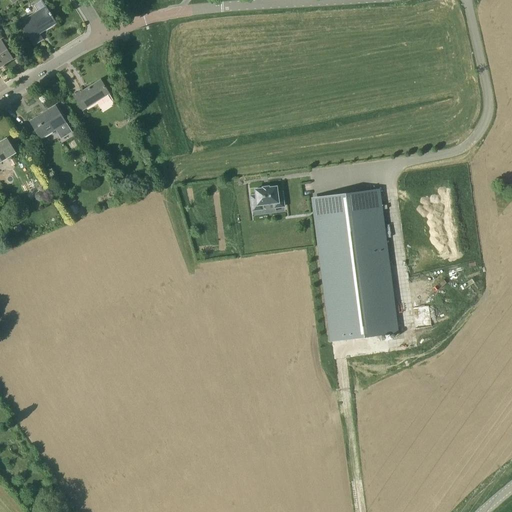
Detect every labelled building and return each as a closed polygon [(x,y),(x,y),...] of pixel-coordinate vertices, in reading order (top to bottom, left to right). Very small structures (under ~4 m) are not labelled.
[(42,0),(34,5),(39,12),(20,24),(34,45),(43,40),(39,34),(56,23),(51,15),(52,15),(42,0)] [(1,41),(0,41),(0,63),(2,65),(12,59),(1,41)] [(73,95),(83,110),(109,93),(101,80),(83,91),(82,90),(73,95)] [(66,123),(55,106),(30,122),(41,138),(66,123)] [(83,110),(82,110),(77,113),(77,114),(80,119),(86,115),(83,110)] [(0,162),(15,153),(7,139),(0,143),(0,162)] [(251,196),(253,211),(262,209),(262,205),(274,203),(274,208),(284,207),(282,192),(277,193),(276,187),(269,188),(269,187),(263,188),(263,189),(255,190),(256,195),(251,196)] [(41,191),(37,192),(35,195),(36,199),(39,202),(43,201),(46,197),(45,193),(41,191)] [(378,191),(313,199),(332,340),(396,331),(378,191)] [(16,234),(23,230),(20,224),(13,228),(16,234)]
